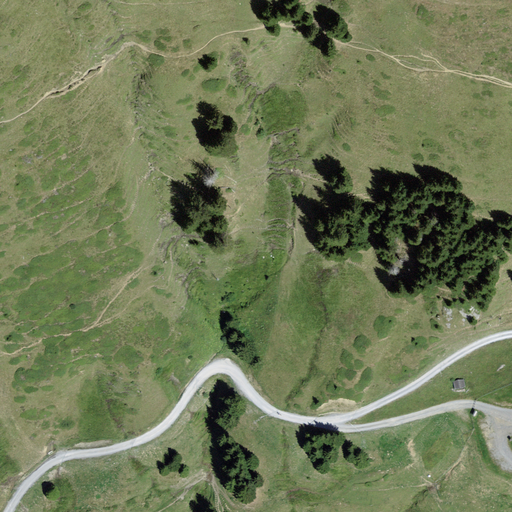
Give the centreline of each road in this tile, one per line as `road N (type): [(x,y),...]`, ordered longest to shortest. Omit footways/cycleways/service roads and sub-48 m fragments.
road 1 (track): [(6,511),(29,479),(60,457),(97,453),(156,428),(214,367),(234,372),(272,412),(327,420),(400,392),(474,343),(511,334)]
road 2 (track): [(327,420),(363,425),(470,402)]
